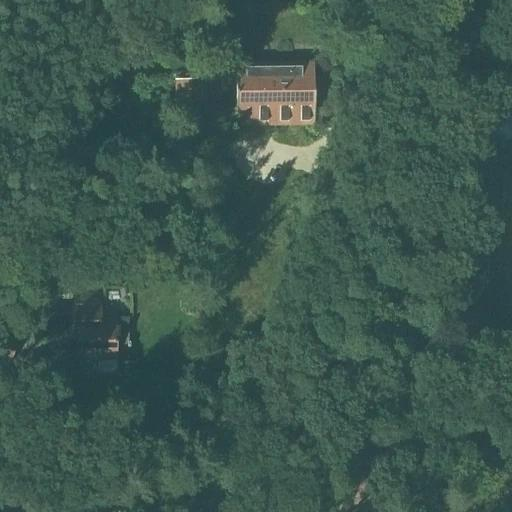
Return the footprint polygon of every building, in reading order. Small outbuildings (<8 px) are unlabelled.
[(470,0),(455,0),(455,1),(436,38),(485,61),(502,23),(473,9),(476,3),(470,0)] [(273,134),(274,124),(314,124),(313,64),(236,64),(237,124),(265,124),(264,133),(273,134)] [(203,80),(176,80),(177,108),(215,107),(215,81),(203,81),(203,80)] [(70,329),(69,329),(69,340),(77,340),(77,354),(95,354),(98,372),(116,371),(117,362),(117,354),(115,354),(115,313),(99,313),(99,295),(70,295),(70,329)] [(416,333),(435,326),(427,307),(408,315),(416,333)] [(0,363),(9,366),(19,334),(0,328),(0,363)]
